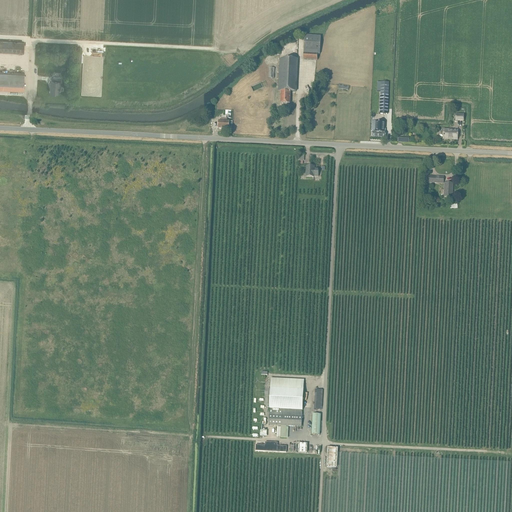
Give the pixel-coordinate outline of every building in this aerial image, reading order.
[(0,3),(0,33),(21,35),(22,4),(0,3)] [(303,59),(316,60),(317,60),(318,54),(319,54),(321,37),(305,36),(303,59)] [(0,41),(0,52),(24,54),(24,43),(0,41)] [(296,92),(297,60),(280,59),(279,91),(281,92),(280,104),(290,104),(291,92),(296,92)] [(0,90),(24,92),(24,73),(0,72),(0,90)] [(50,93),(53,93),(60,94),(60,82),(61,82),(61,78),(53,78),(53,82),(51,82),(50,93)] [(388,109),(389,83),(377,83),(377,92),(379,92),(380,92),(380,114),(388,114),(388,109)] [(372,132),(372,137),(385,138),(386,133),(385,132),(386,122),(371,122),(371,132),(372,132)] [(442,137),(444,137),(443,139),(457,140),(457,131),(444,130),(444,131),(442,131),(441,131),(440,132),(440,135),(441,136),(442,137)] [(306,166),(306,177),(314,178),(314,177),(318,177),(319,169),(314,169),(314,166),(306,166)] [(452,198),(453,184),(445,184),(444,198),(452,198)] [(268,426),(281,426),(280,438),(288,438),(288,428),(287,427),(301,427),(302,411),(304,380),(270,378),(269,406),(268,426)] [(320,435),(321,415),(313,414),(312,434),(320,435)] [(256,445),(255,451),(286,453),(286,447),(277,446),(277,443),(265,443),(265,446),(256,445)]
